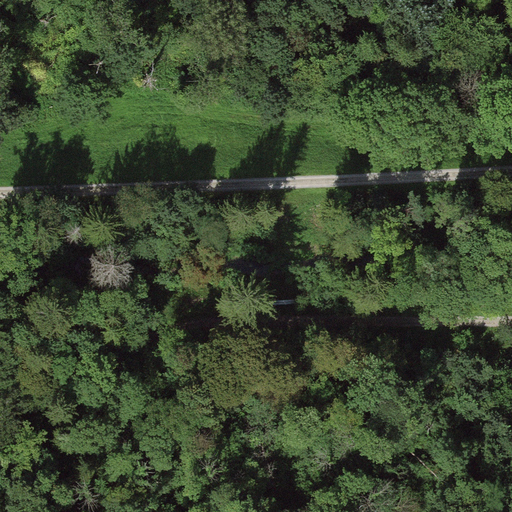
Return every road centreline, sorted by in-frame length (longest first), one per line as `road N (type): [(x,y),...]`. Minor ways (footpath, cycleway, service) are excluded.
road 1 (track): [(0,406),(203,324),(511,321)]
road 2 (track): [(511,169),(0,193)]
